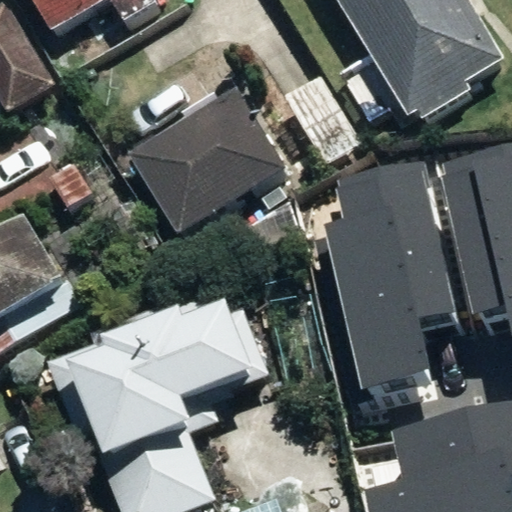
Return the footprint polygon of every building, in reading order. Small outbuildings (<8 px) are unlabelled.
[(38,0),(67,47),(123,12),(138,36),(172,15),(164,3),(169,0),(38,0)] [(511,62),(474,0),(343,0),(421,130),(431,125),(435,131),(483,102),(479,96),(511,76),(511,62)] [(0,92),(21,126),(69,97),(17,14),(0,24),(0,92)] [(368,142),(331,82),(293,105),(331,165),(368,142)] [(194,134),(141,167),(191,247),(299,181),(240,86),(185,120),(194,134)] [(0,371),(90,317),(82,304),(101,293),(63,226),(9,256),(6,250),(0,253),(0,371)] [(109,358),(61,375),(91,456),(104,451),(126,511),(226,511),(203,448),(215,444),(206,421),(284,392),(256,317),(232,326),(223,300),(104,344),(109,358)] [(439,333),(414,337),(409,309),(365,317),(370,345),(350,349),(367,446),(456,430),(439,333)] [(511,511),(511,461),(456,465),(458,511),(511,511)]
